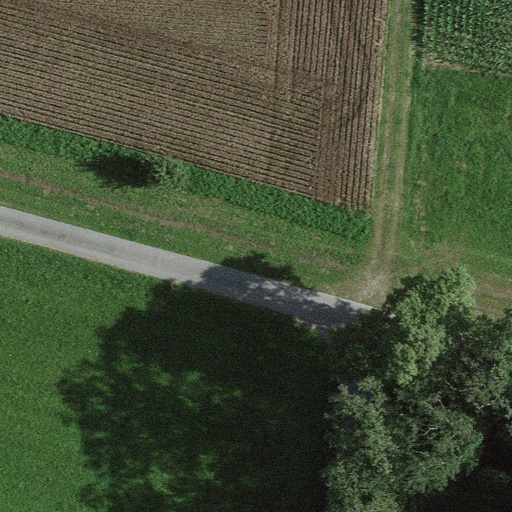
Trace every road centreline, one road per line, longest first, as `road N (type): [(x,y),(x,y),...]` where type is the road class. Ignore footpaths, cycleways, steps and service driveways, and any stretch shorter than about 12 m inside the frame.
road 1 (track): [(0,226),(317,312),(355,350),(362,408),(343,511)]
road 2 (track): [(317,312),(511,363)]
